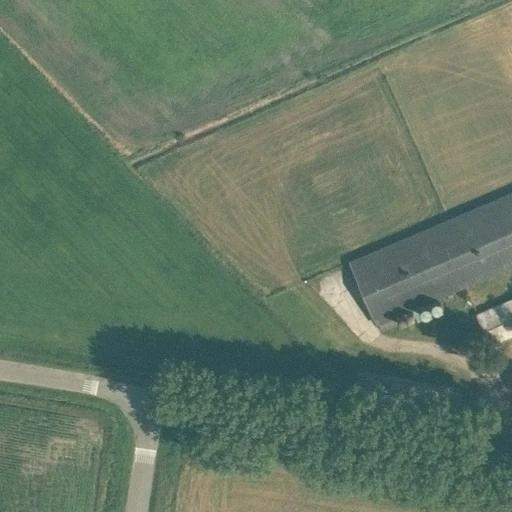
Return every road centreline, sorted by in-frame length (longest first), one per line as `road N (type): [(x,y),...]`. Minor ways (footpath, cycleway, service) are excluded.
road 1 (unclassified): [(153,398),(511,457)]
road 2 (unclassified): [(153,398),(0,371)]
